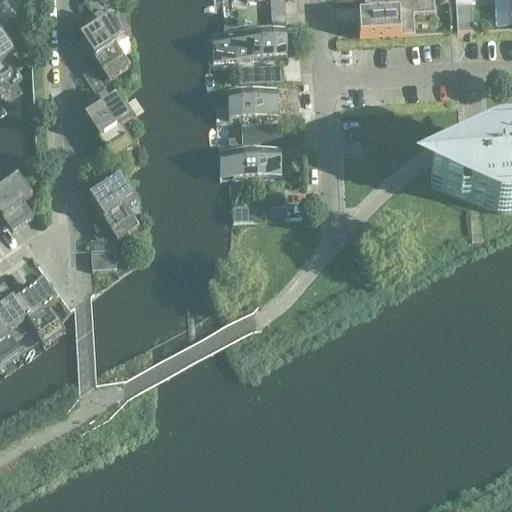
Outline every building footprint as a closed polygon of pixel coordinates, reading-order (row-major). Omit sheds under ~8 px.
[(358,19),(359,42),(414,38),(413,18),(434,16),(433,0),(428,0),(364,4),(365,18),(358,19)] [(470,8),(455,9),(456,35),(472,34),(470,8)] [(101,12),(80,25),(85,33),(106,20),(101,12)] [(283,13),(272,14),(273,27),(284,27),(283,13)] [(79,42),(93,64),(107,86),(130,72),(115,50),(129,41),(114,19),(79,42)] [(285,33),(223,37),(211,38),(213,65),(286,60),(285,33)] [(0,83),(12,74),(9,69),(17,64),(2,42),(0,43),(0,83)] [(283,71),(269,71),(270,87),(284,86),(283,71)] [(105,92),(85,105),(90,113),(110,100),(105,92)] [(228,123),(278,120),(276,93),(227,96),(228,123)] [(83,122),(98,145),(112,166),(134,152),(120,130),(133,121),(119,99),(83,122)] [(281,130),(241,132),(242,148),(282,146),(281,130)] [(489,150),(466,162),(438,177),(440,195),(494,217),(496,217),(499,218),(502,218),(505,218),(507,218),(511,217),(511,216),(511,147),(511,148),(509,147),(505,146),(501,146),(496,147),(492,148),(490,149),(489,150)] [(279,153),(230,156),(231,182),(281,180),(279,153)] [(110,173),(90,186),(95,194),(115,181),(110,173)] [(14,180),(6,185),(3,180),(0,182),(0,220),(7,230),(6,231),(11,239),(33,223),(22,207),(30,201),(14,180)] [(88,203),(102,225),(116,247),(139,232),(124,211),(138,202),(124,180),(88,203)] [(283,210),(269,211),(270,222),(283,221),(283,210)] [(115,256),(91,258),(91,267),(115,266),(115,256)] [(28,285),(9,299),(8,300),(32,335),(31,336),(43,352),(65,337),(49,315),(57,310),(42,288),(34,294),(28,285)] [(0,293),(0,330),(12,349),(14,348),(31,336),(32,335),(8,300),(9,299),(3,291),(0,293)] [(12,349),(0,330),(0,369),(19,356),(14,348),(12,349)]
